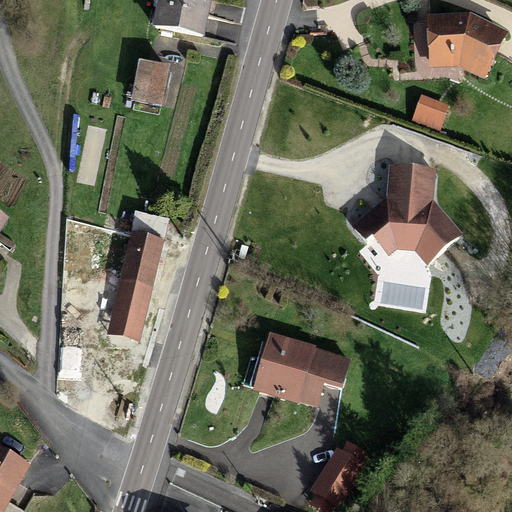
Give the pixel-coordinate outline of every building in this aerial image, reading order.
[(201,37),(208,0),(160,0),(155,27),(201,37)] [(466,68),(484,77),(503,37),(469,19),(411,22),(413,61),(432,60),(455,59),(468,65),(466,68)] [(133,101),(159,106),(167,70),(140,65),(133,101)] [(420,106),(414,122),(437,131),(443,115),(420,106)] [(378,216),(374,212),(354,229),(366,244),(373,238),(388,255),(395,249),(396,250),(397,250),(399,250),(400,250),(401,251),(402,251),(404,251),(405,251),(406,251),(407,251),(409,251),(410,251),(411,251),(412,251),(414,251),(415,251),(427,265),(459,237),(430,203),(433,172),(390,169),(388,200),(389,201),(389,207),(378,216)] [(162,237),(166,223),(136,216),(133,230),(162,237)] [(131,235),(128,249),(159,256),(162,241),(131,235)] [(238,257),(244,259),(247,248),(242,246),(238,257)] [(128,249),(120,281),(151,288),(159,256),(128,249)] [(265,359),(256,390),(297,402),(317,407),(323,385),(342,389),(350,362),(312,351),(271,339),(265,359)] [(79,381),(80,348),(61,348),(60,380),(79,381)] [(256,390),(265,359),(259,358),(250,388),(256,390)] [(348,443),(342,454),(351,459),(358,464),(365,453),(348,443)] [(0,511),(1,511),(28,466),(0,449),(0,511)] [(338,452),(328,466),(341,474),(351,459),(342,454),(338,452)] [(338,508),(363,467),(358,464),(351,459),(341,474),(328,466),(312,491),(319,495),(331,503),(338,508)] [(325,511),(331,503),(319,495),(312,506),(320,511),(325,511)]
